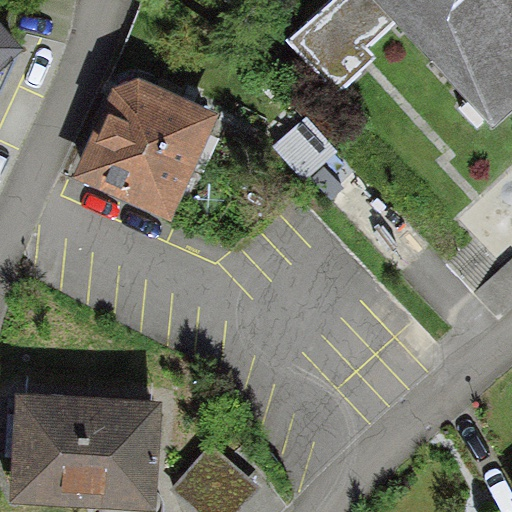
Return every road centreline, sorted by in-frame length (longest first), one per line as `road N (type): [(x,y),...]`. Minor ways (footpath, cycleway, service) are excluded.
road 1 (residential): [(0,267),(96,45),(105,0)]
road 2 (residential): [(511,336),(323,511)]
